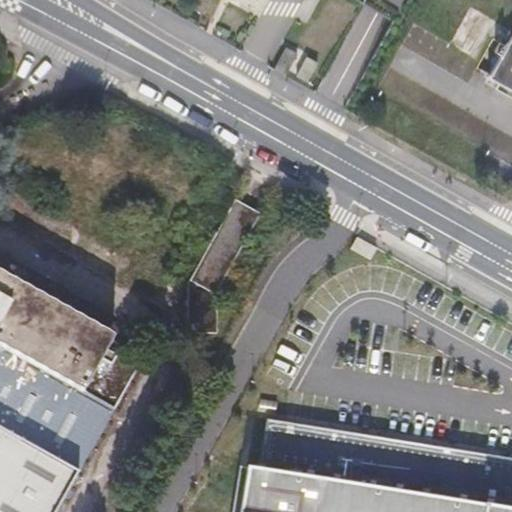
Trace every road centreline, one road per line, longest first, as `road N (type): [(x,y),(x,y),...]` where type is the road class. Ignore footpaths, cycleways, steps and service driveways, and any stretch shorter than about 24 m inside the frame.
road 1 (unclassified): [(157,511),(294,269),(344,218),(368,174)]
road 2 (tertiary): [(368,174),(178,69)]
road 3 (tertiary): [(511,253),(368,174)]
road 4 (tertiary): [(32,0),(178,69)]
road 5 (tertiary): [(178,69),(74,0)]
